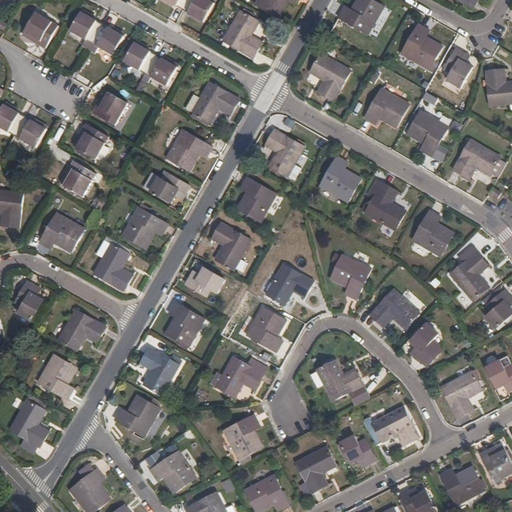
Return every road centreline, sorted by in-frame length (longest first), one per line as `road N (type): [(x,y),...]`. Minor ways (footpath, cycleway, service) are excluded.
road 1 (residential): [(453,447),(402,371),(336,324),(324,328),(282,396),(298,432)]
road 2 (residential): [(270,93),(492,221),(511,246)]
road 3 (residential): [(139,326),(270,93)]
road 4 (residential): [(105,0),(270,93)]
road 5 (residential): [(139,326),(45,267),(0,267)]
road 6 (residential): [(335,511),(453,447)]
road 7 (residential): [(417,0),(489,40),(511,0)]
road 8 (residential): [(84,417),(158,511)]
